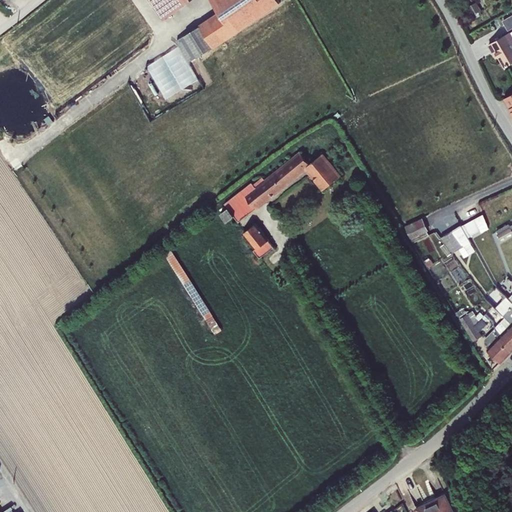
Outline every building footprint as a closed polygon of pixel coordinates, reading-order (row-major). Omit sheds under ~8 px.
[(150,0),(163,19),(190,0),(150,0)] [(233,35),(281,2),(278,0),(212,0),(221,13),(201,25),(213,47),(233,35)] [(476,2),(465,8),(467,12),(464,14),(466,18),(481,10),(476,2)] [(511,14),(502,20),(508,31),(511,28),(511,14)] [(189,62),(213,47),(201,25),(176,40),(189,62)] [(511,30),(489,44),(493,52),(495,51),(505,67),(511,62),(511,30)] [(252,182),(225,203),(228,208),(221,213),(227,221),(234,215),(239,221),(256,208),(257,210),(306,171),(322,191),(341,175),(324,153),(310,163),(300,151),(265,179),(263,177),(253,184),(252,182)] [(464,225),(470,236),(480,230),(481,232),(489,228),(483,214),(464,225)] [(422,217),(405,226),(413,243),(429,235),(427,231),(429,230),(422,217)] [(256,222),(244,232),(256,248),(254,250),(260,258),(274,247),(268,240),(270,239),(263,230),(262,230),(260,229),(261,228),(256,222)] [(509,223),(496,231),(501,239),(511,232),(511,225),(511,226),(509,223)] [(445,243),(452,253),(471,242),(462,224),(441,238),(445,243)] [(452,253),(445,243),(441,247),(447,256),(452,253)] [(472,243),(460,250),(464,257),(476,251),(472,243)] [(172,249),(164,253),(215,334),(222,329),(172,249)] [(511,302),(508,299),(506,297),(495,308),(505,317),(511,323),(511,302)] [(473,341),(482,335),(479,331),(476,325),(468,314),(464,307),(455,313),(473,341)] [(476,325),(482,318),(484,315),(480,312),(476,315),(473,310),(468,314),(476,325)] [(511,350),(511,323),(505,317),(495,327),(498,338),(511,351),(511,350)] [(476,325),(479,331),(488,323),(482,318),(476,325)] [(498,338),(495,327),(484,339),(484,342),(488,347),(487,349),(501,362),(511,351),(498,338)] [(431,501),(435,511),(454,511),(446,493),(431,501)] [(416,508),(417,511),(435,511),(431,501),(416,508)]
